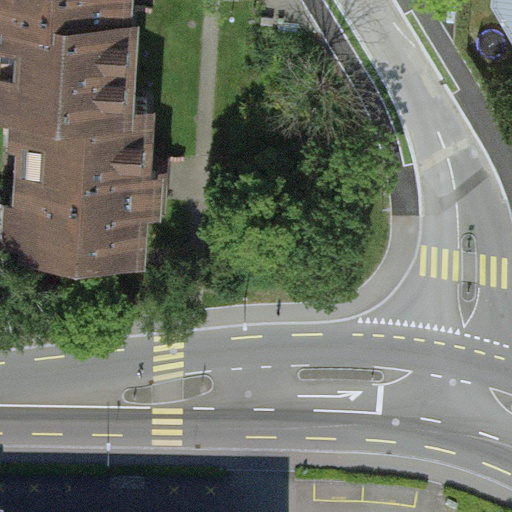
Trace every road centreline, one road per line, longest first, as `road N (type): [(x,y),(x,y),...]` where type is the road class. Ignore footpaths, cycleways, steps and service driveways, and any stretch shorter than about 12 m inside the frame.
road 1 (tertiary): [(0,399),(361,397),(460,406)]
road 2 (residential): [(460,406),(471,267),(448,148),(360,0)]
